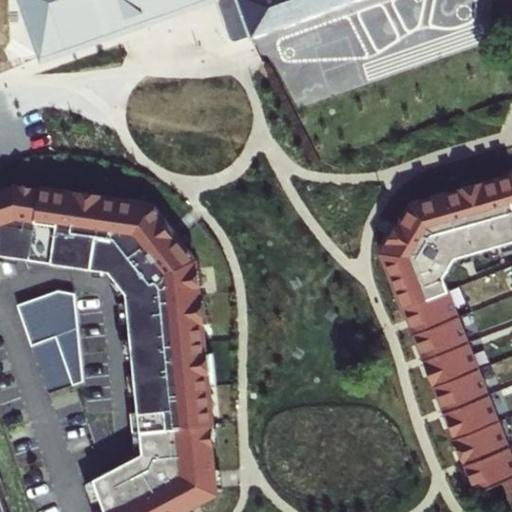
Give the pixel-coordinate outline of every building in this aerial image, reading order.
[(151,11),(148,0),(22,0),(43,56),(151,11)] [(217,8),(213,0),(148,0),(151,11),(43,56),(45,62),(217,8)] [(362,0),(213,0),(217,8),(227,38),(230,42),(233,43),(237,43),(249,39),(251,38),(297,23),(362,0)] [(511,240),(511,175),(413,204),(383,253),(477,492),(511,478),(511,452),(444,276),(456,257),(511,240)] [(181,511),(218,493),(194,260),(151,204),(13,184),(0,188),(0,253),(110,271),(126,292),(143,454),(94,480),(104,510),(99,511),(181,511)] [(59,290),(18,304),(48,392),(83,380),(75,292),(59,290)]
